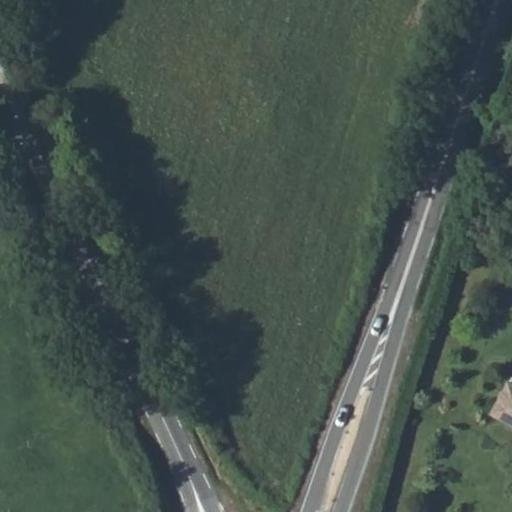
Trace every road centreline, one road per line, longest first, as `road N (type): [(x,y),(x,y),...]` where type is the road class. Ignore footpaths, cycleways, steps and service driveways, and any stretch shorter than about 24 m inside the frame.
road 1 (secondary): [(503,0),(325,510)]
road 2 (unclassified): [(0,64),(195,489)]
